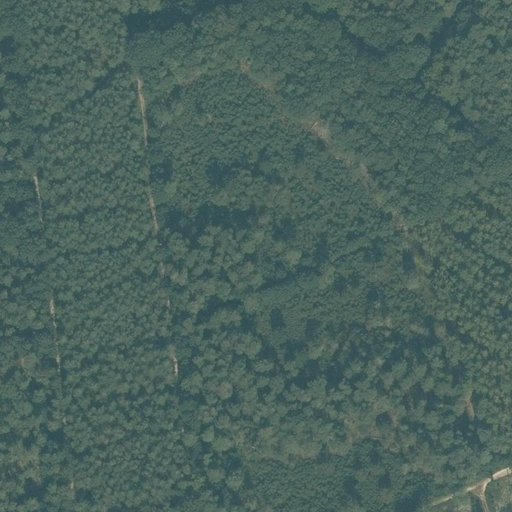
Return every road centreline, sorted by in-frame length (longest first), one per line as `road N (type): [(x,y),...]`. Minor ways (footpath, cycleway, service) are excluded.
road 1 (track): [(74,511),(33,158),(41,140),(133,58)]
road 2 (track): [(191,500),(133,58)]
road 3 (track): [(511,158),(406,76),(412,68)]
road 4 (track): [(132,46),(247,0)]
